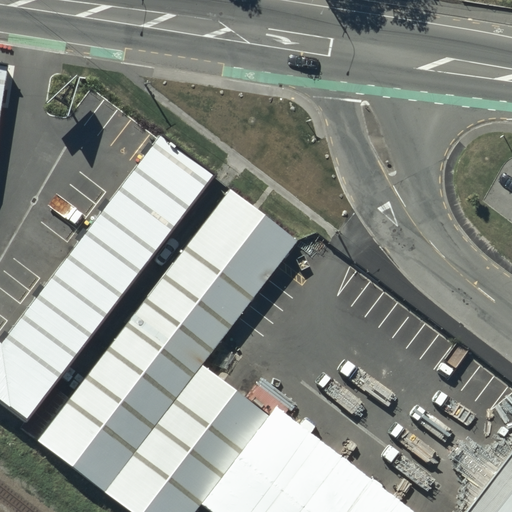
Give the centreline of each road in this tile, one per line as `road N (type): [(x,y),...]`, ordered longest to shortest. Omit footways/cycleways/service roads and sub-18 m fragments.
road 1 (primary): [(0,4),(336,54)]
road 2 (unclassified): [(511,314),(425,234),(392,181),(336,54)]
road 3 (primary): [(336,54),(511,83)]
